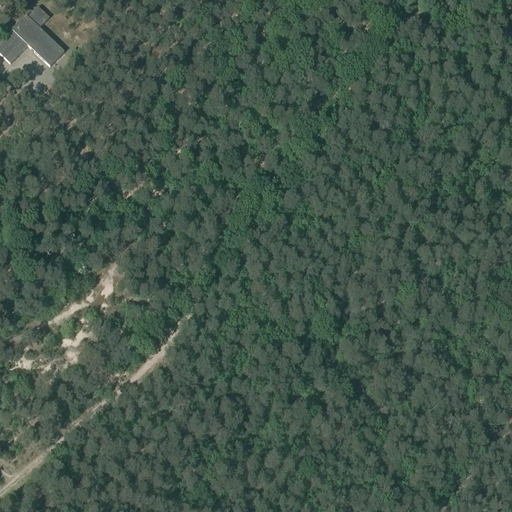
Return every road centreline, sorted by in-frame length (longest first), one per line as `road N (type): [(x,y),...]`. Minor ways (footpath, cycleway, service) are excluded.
road 1 (track): [(411,28),(214,285),(0,492)]
road 2 (unknown): [(511,415),(434,511)]
